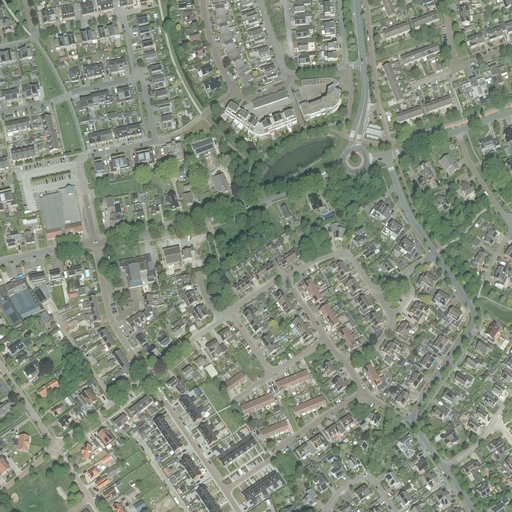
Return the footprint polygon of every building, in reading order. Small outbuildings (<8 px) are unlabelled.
[(86,6),(88,15),(94,14),(93,8),(96,7),(94,0),(89,2),(90,5),(86,6)] [(102,12),(108,11),(105,0),(96,0),(97,7),(101,6),(102,12)] [(105,0),(108,11),(113,10),(112,4),(115,3),(114,0),(105,0)] [(127,7),(125,0),(116,0),(117,3),(120,2),(121,8),(127,7)] [(180,0),(181,2),(183,2),(184,4),(179,5),(179,10),(187,9),(186,7),(194,6),(193,0),(180,0)] [(251,0),(248,0),(241,3),(242,6),(239,7),(241,12),(247,9),(246,7),(252,5),(252,3),(253,2),(251,0)] [(511,2),(511,0),(503,3),(505,9),(501,10),(502,12),(506,11),(506,10),(511,7),(511,2)] [(216,12),(224,11),(224,6),(227,5),(226,1),(213,3),(213,9),(215,9),(216,12)] [(304,5),(311,5),(310,1),(296,2),(296,8),(294,8),(294,13),(304,12),(304,5)] [(323,6),(324,11),(334,10),(333,3),(328,3),(327,1),(319,1),(319,4),(320,4),(320,7),(323,6)] [(88,15),(86,6),(81,7),(80,4),(77,5),(78,11),(81,11),(83,17),(88,15)] [(393,10),(393,11),(397,9),(400,8),(399,6),(396,7),(392,9),(391,5),(391,4),(383,7),(386,13),(393,10)] [(66,6),(69,20),(75,18),(73,12),(76,12),(75,5),(66,6)] [(460,17),(470,16),(469,11),(472,10),(471,5),(464,6),(465,10),(460,10),(460,17)] [(66,6),(63,7),(57,8),(59,15),(62,15),(63,21),(69,20),(66,6)] [(50,24),(46,9),(42,10),(43,11),(37,13),(39,20),(43,19),(43,22),(42,22),(43,25),(50,24)] [(56,9),(51,10),(51,9),(47,9),(46,9),(50,24),(55,22),(54,16),(57,16),(56,9)] [(430,16),(432,23),(438,21),(436,14),(437,13),(435,9),(433,10),(434,14),(431,15),(430,16)] [(334,10),(324,11),(324,15),(321,15),(321,16),(320,16),(320,21),(329,20),(329,17),(334,16),(334,10)] [(395,15),(393,11),(393,10),(386,13),(388,19),(395,16),(395,17),(399,15),(398,13),(395,15)] [(215,22),(229,19),(228,16),(225,16),(224,11),(216,12),(216,16),(214,16),(215,22)] [(247,21),(258,17),(257,14),(256,14),(255,12),(249,14),(248,11),(241,14),(242,17),(245,16),(247,21)] [(184,13),(185,18),(183,18),(184,23),(185,24),(188,24),(188,25),(196,24),(195,17),(193,17),(192,12),(184,13)] [(430,16),(431,15),(429,12),(427,13),(429,16),(425,18),(424,18),(426,25),(432,23),(430,16)] [(305,18),(312,18),(312,14),(297,15),(297,21),(295,21),(296,26),(306,25),(305,18)] [(424,18),(425,18),(423,14),(421,15),(423,18),(419,20),(418,20),(421,27),(426,25),(424,18)] [(147,25),(148,25),(147,21),(146,21),(145,16),(136,17),(138,24),(139,27),(141,27),(141,30),(148,29),(147,25)] [(418,20),(419,20),(418,16),(415,17),(417,21),(412,23),(414,30),(421,27),(418,20)] [(470,16),(460,17),(461,25),(469,24),(469,25),(474,25),(474,22),(470,22),(470,16)] [(258,17),(247,21),(249,26),(246,27),(247,30),(254,28),(253,25),(258,23),(258,21),(259,20),(258,17)] [(219,31),(228,28),(227,23),(229,23),(229,19),(215,22),(217,28),(219,27),(219,31)] [(0,20),(0,22),(1,27),(4,26),(5,33),(13,32),(12,26),(10,27),(9,22),(6,23),(5,20),(0,20)] [(401,27),(404,34),(410,32),(407,25),(408,24),(407,20),(404,21),(406,25),(402,26),(401,27)] [(324,31),(334,30),(334,24),(328,24),(328,21),(320,22),(321,27),(324,27),(324,31)] [(504,32),(501,23),(501,22),(499,23),(498,24),(499,25),(499,27),(498,27),(498,29),(493,31),(496,39),(503,37),(502,33),(504,32)] [(511,32),(511,23),(511,24),(505,26),(504,23),(503,23),(503,22),(501,23),(504,32),(507,31),(508,34),(511,32)] [(401,27),(402,26),(401,23),(399,24),(400,27),(396,29),(395,29),(398,36),(404,34),(401,27)] [(395,29),(396,29),(395,25),(393,26),(394,29),(390,31),(389,31),(392,38),(398,36),(395,29)] [(108,30),(110,38),(110,39),(115,38),(114,37),(119,36),(118,27),(111,28),(111,29),(108,30)] [(309,31),(313,31),(313,27),(298,28),(299,33),(297,34),(297,39),(307,38),(307,37),(309,36),(309,31)] [(389,31),(390,31),(389,27),(387,28),(388,32),(383,34),(386,41),(392,38),(389,31)] [(220,40),(233,36),(232,33),(229,33),(228,28),(219,31),(220,34),(219,34),(220,40)] [(496,39),(493,31),(492,28),(483,32),(486,39),(488,38),(489,42),(496,39)] [(110,38),(108,30),(108,29),(101,30),(101,31),(98,32),(100,41),(105,40),(105,39),(110,38)] [(150,39),(149,34),(150,34),(149,29),(140,31),(140,34),(140,35),(141,41),(150,39)] [(253,39),(264,35),(263,32),(262,33),(261,30),(255,32),(254,30),(247,32),(249,37),(252,36),(253,39)] [(334,30),(324,31),(325,36),(322,36),(322,41),(330,40),(330,37),(335,37),(334,30)] [(88,34),(86,34),(87,44),(92,43),(92,42),(97,40),(95,32),(88,33),(88,34)] [(191,43),(200,40),(199,34),(192,35),(192,32),(185,34),(186,37),(189,36),(191,43)] [(483,40),(486,39),(483,32),(480,33),(481,35),(475,38),(478,46),(484,44),(483,40)] [(87,44),(86,34),(83,35),(82,35),(76,36),(78,45),(83,44),(83,47),(88,46),(87,44)] [(265,38),(264,35),(253,39),(254,42),(251,43),(253,48),(260,46),(259,43),(265,41),(264,39),(265,38)] [(226,49),(234,45),(232,40),(234,39),(233,36),(220,40),(223,46),(224,45),(226,49)] [(63,39),(65,47),(70,46),(70,47),(75,46),(73,37),(70,38),(70,37),(63,39)] [(471,49),(478,46),(475,38),(468,40),(471,49)] [(65,47),(63,39),(60,40),(60,39),(53,41),(55,49),(60,48),(60,49),(65,48),(65,47)] [(308,44),(315,43),(314,40),(300,41),(300,46),(298,47),(298,52),(308,51),(308,44)] [(143,49),(144,55),(153,54),(152,48),(153,48),(152,43),(151,44),(150,41),(144,42),(145,45),(143,45),(143,49)] [(328,47),(328,52),(331,51),(338,51),(337,44),(332,44),(331,41),(324,42),(325,48),(328,47)] [(228,58),(240,52),(238,49),(236,50),(234,45),(226,49),(227,52),(225,52),(227,58),(228,58)] [(432,55),(433,59),(435,58),(434,55),(439,53),(436,45),(430,48),(433,55),(432,55)] [(205,56),(206,54),(205,51),(204,52),(203,49),(202,48),(194,51),(192,50),(189,54),(190,56),(195,55),(196,58),(197,59),(199,58),(200,59),(202,58),(202,57),(205,56)] [(259,57),(270,54),(269,50),(268,51),(267,49),(261,51),(260,48),(254,50),(255,53),(257,52),(259,57)] [(427,61),(433,59),(432,55),(433,55),(430,48),(424,50),(427,57),(426,58),(427,61)] [(27,59),(32,58),(30,49),(24,50),(24,51),(21,52),(18,53),(19,60),(22,60),(23,61),(27,60),(27,59)] [(422,59),(426,58),(427,57),(424,50),(418,52),(421,60),(420,60),(421,63),(424,63),(422,59)] [(331,51),(328,52),(324,52),(324,57),(327,57),(327,62),(337,61),(337,54),(331,54),(331,51)] [(5,55),(7,64),(12,63),(12,62),(17,61),(15,52),(8,54),(5,55)] [(234,65),(241,61),(239,57),(241,55),(240,52),(228,58),(231,63),(232,62),(234,65)] [(416,61),(420,60),(421,60),(418,52),(412,54),(415,62),(414,62),(415,66),(418,65),(416,61)] [(309,57),(316,56),(316,53),(301,54),(301,59),(299,60),(300,65),(310,64),(309,57)] [(155,59),(156,59),(155,54),(145,56),(146,59),(145,60),(147,66),(156,64),(155,59)] [(270,54),(259,57),(260,60),(257,61),(259,66),(266,64),(265,61),(271,59),(270,57),(271,57),(270,54)] [(410,64),(414,62),(415,62),(412,54),(406,57),(409,64),(408,64),(409,68),(412,67),(410,64)] [(404,66),(408,64),(409,64),(406,57),(400,59),(403,66),(402,66),(404,70),(406,69),(404,66)] [(115,61),(118,73),(125,72),(123,66),(126,65),(125,58),(122,59),(122,60),(115,61)] [(110,69),(111,75),(118,73),(116,63),(112,64),(111,61),(106,62),(107,69),(110,69)] [(234,69),(237,74),(249,67),(247,64),(244,66),(241,61),(234,65),(236,68),(234,69)] [(92,66),(93,68),(95,78),(102,77),(100,71),(104,70),(102,64),(92,66)] [(202,64),(195,67),(194,68),(194,70),(197,70),(198,73),(201,72),(203,76),(212,72),(209,65),(203,68),(202,64)] [(160,73),(161,73),(160,68),(159,68),(158,65),(152,66),(153,69),(151,70),(152,73),(151,73),(153,80),(161,78),(160,73)] [(383,68),(385,74),(392,72),(396,71),(395,69),(392,70),(390,65),(383,68)] [(87,74),(88,79),(95,78),(93,68),(89,69),(88,66),(83,67),(84,74),(87,74)] [(265,75),(276,72),(275,69),(274,69),(273,67),(268,69),(267,66),(260,68),(261,71),(264,70),(265,75)] [(492,67),(498,85),(503,83),(501,76),(507,74),(504,66),(496,69),(495,66),(492,67)] [(239,82),(246,78),(244,74),(251,71),(249,67),(237,74),(240,79),(238,80),(239,82)] [(499,88),(498,85),(492,67),(489,69),(490,71),(482,74),(484,78),(485,81),(490,79),(494,90),(499,88)] [(72,83),(79,82),(77,76),(80,75),(79,68),(73,69),(74,72),(70,73),(70,76),(69,76),(70,80),(71,80),(72,83)] [(394,77),(395,78),(398,77),(396,71),(392,72),(385,74),(387,80),(394,77)] [(276,72),(265,75),(266,78),(264,79),(265,85),(272,82),(271,79),(277,77),(276,75),(277,75),(276,72)] [(246,78),(239,82),(242,86),(243,85),(245,89),(250,86),(248,82),(253,79),(251,75),(246,78)] [(396,82),(395,78),(394,77),(387,80),(389,86),(397,83),(397,84),(401,83),(400,81),(396,82)] [(485,81),(484,78),(476,81),(475,78),(472,79),(478,97),(483,95),(480,88),(486,85),(485,81)] [(163,84),(164,83),(163,79),(153,81),(154,84),(153,84),(155,91),(164,89),(163,84)] [(218,89),(221,87),(217,80),(213,82),(211,79),(202,84),(206,90),(209,88),(211,92),(217,88),(218,89)] [(473,98),(478,97),(472,79),(469,80),(470,83),(462,86),(464,93),(470,91),(473,98)] [(398,88),(397,84),(397,83),(389,86),(392,92),(399,89),(399,90),(403,89),(402,87),(398,88)] [(31,89),(32,98),(33,97),(34,98),(37,97),(38,96),(37,91),(40,91),(38,84),(33,85),(34,88),(31,89)] [(31,89),(30,86),(22,88),(23,94),(26,93),(27,99),(32,98),(31,89)] [(305,105),(304,106),(299,108),(304,121),(326,113),(327,116),(330,115),(332,114),(335,112),(337,110),(339,107),(340,105),(341,101),(343,94),(336,93),(336,92),(336,91),(336,90),(336,89),(335,88),(335,87),(333,88),(328,92),(327,94),(329,94),(328,101),(307,109),(305,105)] [(10,93),(12,102),(17,101),(16,96),(19,95),(18,89),(12,90),(13,92),(10,93)] [(134,100),(132,91),(129,92),(128,89),(123,91),(125,102),(134,100)] [(401,94),(399,90),(399,89),(392,92),(394,98),(401,95),(401,96),(405,95),(404,93),(401,94)] [(165,98),(167,98),(166,93),(164,93),(164,90),(158,91),(158,94),(156,95),(157,98),(156,98),(158,105),(167,103),(165,98)] [(12,102),(10,93),(4,94),(4,91),(1,92),(2,99),(5,98),(6,103),(12,102)] [(117,104),(125,102),(123,91),(117,92),(118,97),(116,98),(117,104)] [(109,94),(102,95),(104,105),(113,103),(112,97),(109,97),(109,94)] [(443,100),(446,107),(452,105),(449,98),(450,98),(449,94),(447,95),(448,98),(444,100),(443,100)] [(407,101),(406,99),(403,100),(401,96),(401,95),(394,98),(396,104),(403,101),(403,102),(407,101)] [(443,100),(444,100),(443,96),(441,97),(442,101),(438,102),(437,102),(440,110),(446,107),(443,100)] [(437,102),(438,102),(437,98),(435,99),(436,103),(432,104),(431,104),(434,112),(440,110),(437,102)] [(88,109),(86,100),(80,101),(80,103),(77,104),(78,111),(82,110),(86,110),(87,114),(89,114),(88,109)] [(431,104),(432,104),(431,101),(429,101),(430,105),(425,107),(428,114),(434,112),(431,104)] [(169,114),(168,109),(169,108),(168,104),(159,106),(159,109),(160,116),(169,114)] [(229,117),(236,107),(230,104),(224,113),(229,117)] [(414,111),(417,118),(423,116),(420,109),(421,108),(420,104),(418,105),(419,109),(415,110),(414,111)] [(234,120),(240,111),(236,107),(229,117),(234,120)] [(414,111),(415,110),(414,107),(412,107),(413,111),(409,112),(408,113),(411,120),(417,118),(414,111)] [(408,113),(409,112),(408,109),(406,110),(407,113),(403,114),(402,115),(405,122),(411,120),(408,113)] [(239,123),(245,114),(240,111),(234,120),(239,123)] [(287,114),(291,124),(297,122),(293,111),(287,114)] [(402,115),(403,114),(402,111),(400,112),(401,115),(396,117),(399,124),(405,122),(402,115)] [(244,127),(250,118),(245,114),(239,123),(244,127)] [(286,126),(291,124),(287,114),(282,116),(286,126)] [(171,123),(172,123),(171,118),(170,118),(169,115),(163,116),(164,120),(162,120),(162,123),(163,130),(172,128),(171,123)] [(280,128),(286,126),(282,116),(276,118),(280,128)] [(249,130),(255,122),(255,121),(250,118),(244,127),(249,130)] [(274,130),(280,128),(276,118),(270,120),(274,130)] [(269,132),(274,130),(270,120),(265,122),(265,123),(269,132)] [(258,136),(260,125),(255,122),(249,130),(248,131),(253,134),(255,135),(256,136),(257,136),(258,136)] [(269,134),(269,132),(265,123),(260,125),(258,136),(259,136),(260,136),(261,136),(262,136),(264,136),(269,134)] [(134,127),(136,136),(142,135),(139,125),(134,126),(134,127)] [(123,130),(117,131),(117,130),(114,131),(115,137),(118,136),(119,140),(125,139),(123,130)] [(511,130),(503,133),(507,144),(511,142),(511,130)] [(93,134),(88,136),(85,137),(86,143),(89,142),(90,146),(96,145),(95,143),(94,136),(93,134)] [(493,141),(492,137),(486,139),(486,140),(479,143),(482,151),(494,146),(496,150),(500,148),(497,139),(493,141)] [(211,140),(192,147),(196,156),(215,149),(211,140)] [(185,161),(181,145),(178,145),(177,143),(175,143),(175,144),(172,144),(166,145),(166,148),(162,149),(163,149),(165,157),(164,157),(168,156),(170,164),(174,163),(175,167),(179,166),(179,162),(185,161)] [(149,151),(143,153),(145,163),(149,162),(149,165),(155,164),(153,157),(150,157),(149,151)] [(209,170),(217,168),(211,152),(204,155),(209,170)] [(495,152),(489,154),(492,163),(498,161),(495,152)] [(145,163),(143,153),(136,154),(137,160),(134,161),(136,168),(141,167),(141,164),(145,163)] [(452,173),(459,169),(455,164),(454,165),(451,162),(452,161),(448,156),(440,161),(446,171),(449,169),(452,173)] [(125,157),(118,158),(120,170),(130,168),(129,162),(126,162),(125,157)] [(120,168),(118,158),(111,159),(113,165),(110,166),(111,173),(117,172),(116,169),(120,168)] [(95,170),(96,170),(97,174),(101,173),(102,175),(107,174),(106,167),(103,167),(101,162),(95,163),(95,166),(94,166),(95,170)] [(422,176),(424,179),(418,182),(421,188),(428,184),(427,182),(435,178),(431,170),(430,170),(427,163),(420,167),(424,175),(422,176)] [(180,176),(178,169),(169,172),(171,179),(180,176)] [(224,193),(228,192),(226,186),(227,186),(223,174),(212,178),(216,188),(217,189),(218,192),(219,193),(223,191),(224,193)] [(466,198),(475,193),(471,187),(469,188),(466,183),(460,187),(463,192),(463,193),(466,198)] [(11,191),(4,193),(6,203),(6,205),(11,204),(11,207),(17,205),(15,196),(12,197),(11,191)] [(76,198),(74,192),(40,199),(47,232),(60,229),(62,236),(65,235),(66,237),(83,233),(81,225),(77,207),(82,206),(80,197),(76,198)] [(175,209),(179,208),(175,193),(164,196),(166,204),(169,203),(171,210),(172,210),(173,211),(175,210),(175,209)] [(192,201),(193,201),(191,193),(183,195),(184,199),(185,199),(186,206),(193,204),(192,201)] [(313,210),(323,207),(321,201),(319,202),(316,195),(309,198),(313,210)] [(155,202),(155,203),(150,204),(151,208),(150,208),(152,215),(156,214),(155,213),(159,212),(158,206),(161,206),(159,196),(154,197),(155,202)] [(450,208),(449,206),(450,205),(445,197),(442,199),(439,196),(432,200),(437,208),(441,205),(445,211),(450,208)] [(115,208),(113,198),(106,199),(108,209),(115,208)] [(143,211),(142,207),(139,204),(134,206),(136,213),(137,219),(144,217),(144,214),(143,211)] [(380,216),(386,208),(380,205),(378,208),(376,206),(370,215),(374,218),(376,216),(379,218),(380,216)] [(120,215),(119,214),(122,214),(120,206),(115,207),(117,219),(119,226),(125,224),(124,218),(123,218),(122,214),(120,215)] [(283,213),(282,213),(285,220),(292,217),(291,213),(290,214),(289,210),(288,210),(287,206),(281,208),(283,213)] [(386,208),(380,216),(385,219),(382,224),(385,226),(391,217),(388,215),(391,212),(386,208)] [(323,218),(325,222),(336,218),(334,213),(323,218)] [(119,226),(117,219),(116,215),(110,216),(111,220),(110,221),(112,227),(119,226)] [(299,221),(297,222),(295,218),(292,219),(294,224),(293,224),(295,228),(301,225),(299,221)] [(392,234),(398,226),(392,222),(389,227),(386,225),(381,232),(386,236),(389,232),(392,234)] [(487,236),(495,242),(496,240),(495,239),(498,236),(494,233),(496,231),(490,227),(486,224),(484,227),(488,230),(487,232),(489,233),(487,236)] [(345,238),(345,229),(338,229),(338,225),(331,225),(331,233),(335,233),(335,240),(342,240),(342,238),(345,238)] [(398,244),(398,243),(402,237),(399,235),(403,229),(398,226),(392,234),(391,237),(396,240),(395,242),(398,244)] [(361,228),(357,230),(353,233),(357,238),(353,241),(357,247),(366,241),(363,237),(366,235),(361,228)] [(62,238),(62,236),(60,229),(47,232),(45,232),(47,241),(62,238)] [(8,249),(16,247),(14,241),(19,239),(18,232),(10,234),(11,236),(6,237),(8,243),(7,243),(8,249)] [(31,233),(22,235),(23,239),(25,239),(26,245),(35,243),(34,237),(32,237),(31,233)] [(492,247),(495,242),(487,236),(485,238),(486,238),(484,241),(492,247)] [(404,252),(410,244),(404,240),(401,245),(398,243),(398,244),(394,250),(399,253),(401,250),(404,252)] [(377,250),(373,244),(368,248),(370,251),(363,255),(366,260),(375,255),(374,253),(377,250)] [(410,244),(404,252),(407,254),(405,257),(410,261),(414,255),(411,253),(415,247),(410,244)] [(163,251),(163,253),(166,267),(183,264),(182,261),(185,261),(192,260),(190,251),(183,252),(183,253),(181,253),(180,248),(163,251)] [(288,255),(293,262),(297,259),(296,258),(300,256),(295,248),(291,250),(292,252),(288,255)] [(476,258),(485,262),(487,256),(479,253),(478,256),(476,256),(476,258)] [(288,266),(293,262),(288,255),(283,259),(288,266)] [(147,273),(153,272),(150,256),(119,262),(120,268),(124,267),(126,276),(127,275),(128,279),(127,280),(129,289),(142,286),(139,273),(146,271),(147,271),(147,273)] [(288,266),(283,259),(281,256),(277,259),(275,261),(279,267),(281,265),(283,269),(288,266)] [(385,262),(379,266),(384,273),(386,271),(388,273),(394,269),(393,267),(391,265),(394,263),(390,256),(384,260),(385,262)] [(266,265),(271,273),(275,270),(275,268),(277,267),(271,258),(269,260),(270,262),(266,265)] [(484,264),(485,262),(476,258),(474,261),(472,261),(470,266),(477,268),(478,266),(481,267),(483,264),(484,264)] [(337,266),(336,264),(333,265),(330,268),(331,270),(333,272),(334,272),(336,270),(338,273),(346,268),(343,262),(337,266)] [(266,276),(271,273),(266,265),(261,268),(266,276)] [(261,268),(260,267),(256,270),(257,271),(262,279),(266,276),(261,268)] [(496,273),(507,278),(510,280),(511,278),(505,275),(506,271),(511,273),(511,270),(511,269),(506,267),(504,271),(498,268),(496,273)] [(77,287),(75,288),(75,291),(78,290),(80,297),(87,295),(85,288),(81,289),(79,281),(82,278),(81,275),(83,275),(81,268),(74,269),(75,277),(76,282),(77,287)] [(346,268),(338,273),(339,276),(337,278),(340,283),(346,279),(344,276),(349,273),(346,268)] [(76,282),(75,277),(74,269),(67,271),(68,278),(72,277),(73,282),(74,282),(76,282)] [(262,279),(257,271),(252,275),(249,270),(247,272),(252,280),(255,278),(257,282),(262,279)] [(61,278),(60,272),(50,274),(51,282),(58,281),(58,284),(65,283),(64,277),(61,278)] [(153,272),(147,273),(148,277),(147,277),(148,283),(149,283),(153,282),(154,281),(154,279),(156,279),(155,273),(154,273),(153,272)] [(29,278),(26,278),(27,282),(30,287),(33,292),(42,305),(45,310),(46,311),(47,311),(50,315),(58,309),(56,307),(52,299),(49,293),(47,286),(46,282),(44,275),(38,276),(37,273),(28,275),(28,276),(29,278)] [(503,287),(507,278),(496,273),(495,276),(496,276),(494,279),(498,281),(497,284),(503,287)] [(241,280),(247,289),(251,286),(249,282),(252,281),(247,274),(245,276),(246,278),(244,280),(242,277),(240,279),(241,280)] [(426,276),(424,274),(417,285),(422,288),(424,284),(427,286),(432,278),(427,274),(426,276)] [(178,285),(190,282),(189,277),(182,278),(181,275),(175,277),(177,282),(178,285)] [(225,276),(221,278),(226,287),(230,284),(225,276)] [(306,290),(313,285),(310,281),(312,280),(310,277),(305,281),(307,283),(302,286),(304,290),(305,289),(306,290)] [(0,302),(0,309),(14,330),(24,324),(23,322),(29,319),(29,317),(45,310),(42,305),(33,292),(30,287),(27,282),(26,278),(6,288),(10,297),(6,299),(0,302)] [(432,278),(427,286),(430,288),(427,292),(432,295),(436,288),(434,287),(437,281),(432,278)] [(349,290),(357,284),(354,279),(348,283),(347,280),(342,284),(345,288),(347,287),(349,290)] [(242,292),(247,289),(241,280),(239,281),(240,283),(237,285),(242,292)] [(179,295),(185,293),(186,292),(185,289),(192,287),(190,282),(178,285),(178,287),(177,287),(178,291),(179,295)] [(308,295),(319,288),(316,283),(313,285),(306,290),(307,292),(306,292),(308,295)] [(357,284),(349,290),(351,293),(349,294),(352,299),(357,296),(355,293),(361,289),(357,284)] [(238,295),(242,292),(237,285),(233,288),(238,295)] [(5,287),(0,289),(0,290),(6,299),(7,298),(10,297),(6,288),(5,287)] [(312,299),(319,295),(317,292),(321,290),(319,288),(308,295),(310,299),(311,298),(312,299)] [(278,303),(285,297),(282,293),(283,292),(281,290),(273,296),(278,303)] [(153,301),(153,300),(152,297),(160,295),(159,293),(152,295),(152,296),(143,297),(144,303),(153,301)] [(185,303),(196,298),(193,293),(187,296),(185,293),(179,295),(182,301),(183,301),(185,303)] [(439,304),(445,296),(440,293),(436,298),(434,296),(430,301),(435,304),(436,302),(439,304)] [(319,295),(312,299),(313,301),(312,301),(314,305),(319,302),(320,304),(325,301),(324,298),(322,299),(319,295)] [(360,307),(369,301),(365,296),(360,300),(358,297),(353,301),(356,305),(358,304),(360,307)] [(445,296),(439,304),(442,306),(440,309),(445,312),(449,306),(446,305),(450,299),(445,296)] [(82,304),(82,307),(87,306),(90,305),(97,304),(96,297),(88,299),(89,302),(86,303),(82,304)] [(281,307),(292,300),(290,298),(287,300),(285,297),(278,303),(281,307)] [(187,312),(193,308),(192,306),(198,302),(196,298),(185,303),(187,308),(185,309),(187,312)] [(145,309),(151,308),(154,307),(153,302),(157,302),(156,300),(153,300),(153,301),(144,303),(145,309)] [(284,312),(291,306),(290,304),(293,302),(292,300),(281,307),(284,312)] [(323,315),(330,310),(327,306),(330,304),(328,301),(321,306),(323,308),(319,311),(321,315),(322,314),(323,315)] [(369,301),(360,307),(362,310),(360,311),(363,316),(368,312),(367,310),(372,306),(369,301)] [(413,308),(421,314),(423,311),(426,313),(429,308),(423,304),(422,306),(416,303),(413,308)] [(70,306),(68,304),(58,310),(60,313),(70,306)] [(246,320),(256,314),(256,313),(258,312),(256,309),(255,309),(252,306),(247,309),(249,312),(243,315),(246,320)] [(291,306),(284,312),(287,316),(290,314),(292,316),(297,313),(295,310),(294,311),(291,306)] [(194,319),(204,312),(201,307),(196,311),(194,308),(193,308),(187,312),(185,313),(183,314),(185,317),(187,315),(187,316),(189,315),(191,314),(194,319)] [(146,320),(147,320),(153,316),(151,308),(145,309),(146,313),(142,315),(146,320)] [(325,320),(336,313),(333,308),(330,310),(323,315),(324,317),(323,317),(325,320)] [(419,317),(421,314),(413,308),(409,313),(415,317),(413,319),(418,323),(421,318),(419,317)] [(448,324),(452,319),(457,312),(452,308),(448,315),(446,313),(441,319),(448,324)] [(92,317),(99,316),(98,310),(91,311),(92,314),(89,315),(84,316),(85,319),(89,318),(92,317)] [(204,312),(194,319),(195,320),(198,318),(200,321),(208,316),(204,312)] [(452,319),(454,321),(452,325),(457,329),(461,323),(458,322),(462,315),(457,312),(452,319)] [(146,320),(142,315),(141,313),(136,316),(141,324),(145,321),(147,324),(148,323),(147,320),(146,320)] [(329,324),(336,319),(334,317),(337,315),(336,313),(325,320),(327,324),(328,323),(329,324)] [(372,324),(380,318),(377,313),(371,317),(369,314),(363,319),(366,323),(370,321),(372,324)] [(249,324),(260,318),(258,316),(256,314),(246,320),(249,324)] [(46,323),(51,320),(47,315),(42,319),(46,323)] [(295,328),(302,323),(299,319),(300,318),(299,315),(294,319),(295,321),(292,324),(295,328)] [(138,326),(141,324),(136,316),(131,319),(137,327),(136,327),(138,330),(139,329),(138,326)] [(252,329),(260,324),(259,323),(263,321),(262,319),(260,319),(260,318),(249,324),(252,329)] [(380,318),(372,324),(374,327),(372,328),(375,333),(380,329),(378,327),(383,323),(380,318)] [(77,321),(76,319),(68,324),(70,328),(80,323),(78,320),(77,321)] [(133,329),(136,327),(137,327),(131,319),(126,322),(132,330),(131,330),(133,333),(135,332),(133,329)] [(336,319),(329,324),(330,326),(329,326),(331,329),(335,327),(337,329),(342,326),(340,323),(339,324),(336,319)] [(180,321),(177,323),(172,327),(175,331),(172,333),(176,339),(182,334),(179,330),(184,326),(180,321)] [(189,329),(194,326),(190,321),(185,325),(189,329)] [(298,333),(309,325),(307,324),(304,326),(302,323),(295,328),(298,333)] [(400,328),(408,333),(410,331),(412,332),(415,327),(410,324),(408,326),(403,323),(400,328)] [(260,324),(252,329),(255,334),(261,330),(263,332),(269,328),(267,326),(266,327),(265,325),(264,325),(261,327),(260,324)] [(493,344),(495,341),(492,339),(499,329),(492,324),(485,335),(489,338),(488,340),(493,344)] [(301,337),(308,332),(307,330),(310,327),(309,325),(298,333),(301,337)] [(342,338),(349,334),(346,329),(347,328),(346,326),(340,329),(342,331),(338,334),(340,338),(341,337),(342,338)] [(46,335),(49,338),(59,332),(57,328),(48,334),(46,335)] [(406,336),(408,333),(400,328),(396,333),(402,336),(400,339),(406,343),(409,338),(406,336)] [(223,333),(230,343),(234,340),(236,343),(238,341),(233,333),(231,335),(227,329),(223,333)] [(57,333),(58,333),(56,335),(60,341),(65,338),(60,331),(57,333)] [(96,337),(92,339),(94,342),(98,340),(98,339),(100,338),(102,340),(109,336),(105,331),(99,335),(96,337)] [(436,343),(444,347),(447,342),(441,338),(443,336),(436,331),(434,334),(440,338),(436,343)] [(162,339),(159,342),(158,343),(161,347),(163,346),(164,348),(170,344),(167,340),(169,339),(166,335),(164,332),(159,335),(162,339)] [(264,346),(271,341),(269,339),(273,336),(270,332),(265,335),(266,338),(261,342),(264,346)] [(308,332),(301,337),(304,342),(307,340),(309,342),(314,339),(312,336),(311,337),(308,332)] [(144,340),(146,338),(142,333),(135,339),(141,347),(146,343),(144,340)] [(229,344),(230,343),(223,333),(218,336),(223,343),(226,341),(228,344),(229,344)] [(344,344),(355,336),(354,334),(350,336),(349,334),(342,338),(343,340),(342,340),(344,344)] [(101,344),(97,347),(99,350),(103,347),(105,345),(112,341),(109,336),(102,340),(104,343),(101,345),(101,344)] [(348,347),(355,343),(353,340),(356,338),(355,336),(344,344),(346,347),(347,346),(348,347)] [(26,349),(33,344),(30,339),(23,344),(26,349)] [(264,346),(267,351),(274,346),(272,343),(275,341),(274,339),(271,341),(264,346)] [(19,340),(15,343),(7,347),(12,355),(24,348),(19,340)] [(355,343),(348,347),(349,349),(348,349),(350,353),(354,350),(356,352),(361,349),(359,346),(361,345),(358,340),(355,343)] [(395,340),(393,344),(390,342),(386,347),(395,353),(397,350),(399,352),(403,345),(395,340)] [(112,341),(105,345),(107,348),(109,351),(115,346),(112,341)] [(225,352),(221,345),(218,347),(215,341),(210,345),(217,355),(218,357),(225,352)] [(501,350),(504,352),(509,344),(506,341),(501,350)] [(444,347),(436,343),(435,345),(431,342),(429,345),(427,347),(432,351),(434,348),(440,353),(444,347)] [(491,351),(494,347),(489,343),(487,346),(481,342),(476,348),(485,353),(488,349),(491,351)] [(274,346),(267,351),(270,355),(276,351),(277,354),(283,350),(281,348),(280,348),(277,344),(274,346)] [(153,348),(151,349),(148,345),(143,349),(146,353),(151,359),(158,353),(153,348)] [(214,356),(217,355),(210,345),(205,348),(209,353),(207,355),(211,361),(216,358),(214,356)] [(395,353),(386,347),(383,353),(388,356),(386,359),(392,362),(395,358),(393,356),(395,353)] [(43,353),(42,350),(28,359),(30,362),(43,353)] [(427,356),(424,361),(431,366),(435,361),(429,357),(430,354),(424,350),(422,352),(427,356)] [(20,365),(28,359),(24,353),(23,351),(20,353),(22,356),(16,360),(20,365)] [(116,362),(123,357),(119,352),(113,356),(116,362)] [(120,367),(126,362),(123,357),(116,362),(120,367)] [(481,366),(483,363),(478,360),(476,363),(470,358),(465,364),(475,370),(479,364),(481,366)] [(511,366),(511,358),(510,361),(506,360),(503,364),(510,369),(511,366)] [(207,367),(205,364),(201,359),(194,364),(199,369),(202,367),(204,370),(205,369),(212,379),(218,375),(211,365),(207,367)] [(325,373),(332,368),(329,363),(330,363),(329,360),(319,367),(321,369),(322,369),(325,373)] [(431,366),(424,361),(422,364),(419,362),(418,364),(417,363),(415,366),(420,369),(422,367),(428,371),(431,366)] [(35,370),(40,366),(36,362),(25,369),(26,370),(24,372),(28,377),(31,375),(33,377),(38,374),(35,370)] [(115,377),(130,367),(126,362),(120,367),(121,369),(119,371),(119,372),(114,375),(115,377)] [(366,375),(373,370),(370,366),(371,365),(370,362),(365,366),(366,368),(362,371),(364,374),(365,374),(366,375)] [(130,367),(115,377),(116,379),(122,376),(125,374),(127,377),(133,373),(130,367)] [(56,377),(65,372),(62,368),(54,374),(56,377)] [(198,375),(195,371),(193,373),(189,368),(182,373),(186,378),(190,375),(193,379),(195,381),(196,379),(198,381),(201,379),(199,377),(200,377),(198,375)] [(332,368),(325,373),(328,378),(331,375),(333,378),(338,374),(336,372),(335,372),(332,368)] [(368,380),(379,373),(379,372),(381,371),(380,369),(375,373),(373,370),(366,375),(367,376),(366,377),(368,380)] [(409,378),(419,384),(422,379),(416,375),(418,372),(413,369),(411,372),(412,372),(410,376),(409,378)] [(510,384),(511,380),(511,377),(510,375),(511,373),(505,369),(504,372),(505,372),(501,378),(510,384)] [(39,380),(44,376),(45,377),(47,376),(44,371),(42,373),(37,377),(39,380)] [(301,373),(304,382),(309,380),(310,382),(313,380),(311,375),(308,376),(306,371),(301,373)] [(237,376),(242,383),(247,380),(242,372),(237,376)] [(299,384),(304,382),(301,373),(296,376),(299,384)] [(372,384),(379,379),(377,377),(381,375),(379,373),(368,380),(370,383),(371,383),(372,384)] [(470,383),(473,379),(467,375),(466,378),(459,373),(455,380),(464,386),(467,381),(470,383)] [(238,386),(242,383),(237,376),(233,379),(238,386)] [(294,386),(299,384),(296,376),(291,378),(294,386)] [(335,389),(343,384),(340,379),(341,378),(339,376),(334,379),(336,382),(332,384),(335,389)] [(379,379),(372,384),(373,385),(372,386),(374,389),(379,386),(380,389),(386,385),(384,382),(386,381),(383,377),(379,380),(379,379)] [(289,388),(294,386),(291,378),(286,380),(289,388)] [(415,389),(419,384),(409,378),(406,383),(404,382),(402,384),(408,388),(409,385),(415,389)] [(233,389),(238,386),(233,379),(228,382),(233,389)] [(42,399),(46,396),(52,392),(59,387),(55,380),(48,385),(37,392),(42,399)] [(176,381),(175,382),(174,380),(170,383),(170,382),(166,385),(169,388),(169,387),(171,389),(170,390),(173,392),(176,390),(181,396),(188,391),(187,390),(187,389),(181,382),(178,384),(176,381)] [(284,390),(289,388),(286,380),(281,382),(284,390)] [(492,392),(497,396),(499,394),(501,396),(505,390),(501,388),(503,385),(495,380),(494,383),(497,385),(493,390),(492,392)] [(229,393),(233,389),(228,382),(224,385),(229,393)] [(281,382),(275,384),(279,393),(284,390),(281,382)] [(343,384),(335,389),(338,393),(342,391),(344,393),(349,390),(347,387),(346,388),(343,384)] [(397,396),(399,398),(407,403),(410,398),(404,393),(406,391),(398,386),(396,389),(396,391),(399,393),(397,396)] [(84,392),(93,404),(97,401),(95,398),(96,397),(89,388),(84,392)] [(199,388),(193,390),(197,397),(202,394),(199,388)] [(450,401),(453,403),(457,396),(459,398),(461,395),(456,392),(454,394),(448,390),(443,397),(446,399),(445,401),(449,404),(450,401)] [(89,407),(93,404),(84,392),(78,396),(86,405),(87,404),(89,407)] [(493,408),(497,403),(493,400),(494,398),(487,393),(483,398),(486,400),(485,402),(493,408)] [(266,397),(269,405),(275,403),(271,395),(266,397)] [(188,396),(179,402),(183,408),(195,399),(194,397),(190,400),(188,396)] [(322,406),(323,408),(326,406),(322,396),(317,398),(320,407),(322,406)] [(75,404),(70,397),(65,400),(70,407),(75,404)] [(143,400),(148,407),(153,403),(148,397),(143,400)] [(264,408),(269,405),(266,397),(261,399),(264,408)] [(317,408),(318,410),(321,408),(320,407),(317,398),(312,401),(315,409),(317,408)] [(403,408),(407,403),(399,398),(396,403),(392,400),(390,403),(395,406),(397,404),(403,408)] [(195,399),(183,408),(186,413),(195,407),(193,404),(196,401),(195,399)] [(260,410),(264,408),(261,399),(256,401),(260,410)] [(143,410),(148,407),(143,400),(139,404),(143,410)] [(255,412),(260,410),(256,401),(251,403),(255,412)] [(312,410),(313,412),(316,410),(315,409),(312,401),(307,403),(310,411),(312,410)] [(7,411),(11,409),(6,402),(0,406),(0,415),(1,416),(7,412),(7,411)] [(250,414),(255,412),(251,403),(246,405),(250,414)] [(307,412),(308,414),(311,413),(310,411),(307,403),(302,405),(305,413),(307,412)] [(139,414),(143,410),(139,404),(134,408),(139,414)] [(61,405),(57,407),(51,412),(55,417),(61,413),(61,412),(65,410),(61,405)] [(241,416),(242,418),(245,417),(244,416),(250,414),(246,405),(241,407),(242,411),(239,413),(241,416)] [(302,414),(303,416),(306,415),(305,413),(302,405),(297,407),(300,415),(302,414)] [(485,421),(488,415),(484,412),(486,410),(480,406),(479,409),(480,409),(476,415),(485,421)] [(195,407),(186,413),(190,418),(202,410),(201,408),(197,411),(195,407)] [(297,416),(298,418),(301,417),(300,415),(297,407),(292,409),(295,417),(297,416)] [(446,417),(449,412),(442,407),(440,410),(436,408),(432,414),(441,420),(443,416),(446,417)] [(141,422),(143,420),(140,416),(141,416),(139,414),(134,408),(129,412),(134,418),(136,416),(138,418),(141,422)] [(202,410),(190,418),(194,424),(203,418),(200,414),(204,412),(202,410)] [(379,423),(381,419),(375,415),(375,416),(370,413),(365,421),(368,423),(369,422),(377,427),(380,423),(379,423)] [(349,417),(344,420),(349,427),(354,424),(355,426),(358,424),(351,414),(348,416),(349,417)] [(131,430),(128,426),(127,427),(126,424),(128,422),(123,416),(118,420),(123,426),(125,428),(128,432),(131,430)] [(72,421),(72,420),(70,417),(66,420),(65,418),(59,423),(62,428),(69,423),(72,421)] [(155,426),(153,428),(155,430),(157,428),(165,423),(166,422),(163,417),(153,423),(155,426)] [(476,433),(480,427),(476,425),(478,422),(471,418),(469,420),(471,422),(468,427),(476,433)] [(118,430),(121,428),(123,426),(118,420),(114,424),(118,430)] [(345,430),(349,427),(344,420),(340,423),(339,422),(337,423),(343,434),(346,432),(345,430)] [(285,432),(285,433),(289,431),(285,421),(280,423),(283,432),(285,432)] [(158,430),(156,432),(157,434),(168,427),(165,423),(157,428),(158,430)] [(280,435),(284,433),(283,432),(280,423),(275,425),(278,434),(280,434),(280,435)] [(330,429),(335,437),(340,434),(341,435),(343,434),(337,423),(334,425),(335,426),(330,429)] [(206,424),(198,430),(201,435),(214,427),(212,425),(209,428),(206,424)] [(275,437),(279,435),(278,434),(275,425),(270,427),(273,436),(275,436),(275,437)] [(454,430),(456,429),(454,426),(448,430),(450,432),(447,435),(441,439),(446,445),(450,442),(450,444),(451,444),(453,443),(453,444),(457,443),(457,442),(459,441),(458,436),(456,437),(455,435),(456,435),(454,430)] [(168,427),(157,434),(159,436),(161,434),(162,436),(170,431),(168,427)] [(214,427),(201,435),(205,441),(214,435),(211,431),(215,429),(214,427)] [(270,439),(274,437),(273,436),(270,427),(265,430),(268,438),(270,438),(270,439)] [(101,432),(111,444),(116,440),(109,431),(107,432),(105,429),(101,432)] [(328,441),(331,439),(333,442),(337,439),(335,437),(330,429),(326,432),(325,431),(322,433),(328,441)] [(266,441),(269,439),(268,438),(265,430),(260,432),(263,439),(263,440),(265,440),(266,441)] [(164,439),(162,440),(163,442),(173,435),(170,431),(162,436),(164,439)] [(105,448),(111,444),(101,432),(97,435),(100,438),(98,439),(105,448)] [(214,435),(205,441),(209,446),(218,440),(215,437),(219,434),(217,432),(214,435)] [(325,448),(329,445),(321,434),(316,437),(317,438),(315,439),(320,447),(323,445),(325,448)] [(173,435),(163,442),(164,444),(166,443),(168,445),(176,439),(173,435)] [(14,443),(29,445),(29,437),(19,436),(19,440),(14,439),(14,443)] [(244,436),(242,437),(250,449),(256,446),(250,437),(246,439),(244,436)] [(412,453),(414,451),(409,446),(410,445),(409,443),(412,441),(408,436),(399,442),(403,448),(401,449),(408,459),(414,455),(412,453)] [(243,442),(239,444),(245,453),(250,449),(242,437),(240,438),(243,442)] [(365,451),(368,446),(362,442),(364,440),(359,437),(355,439),(358,444),(356,447),(360,450),(361,448),(365,451)] [(169,447),(167,449),(169,451),(179,444),(179,443),(176,439),(168,445),(169,447)] [(320,447),(315,439),(310,442),(310,441),(307,443),(311,449),(314,454),(317,453),(317,452),(316,450),(320,447)] [(497,444),(495,441),(487,447),(490,451),(494,449),(496,452),(504,446),(500,441),(497,444)] [(28,452),(29,445),(14,443),(14,446),(18,447),(18,451),(28,452)] [(179,444),(169,451),(170,453),(172,451),(174,454),(183,448),(180,443),(179,443),(179,444)] [(233,443),(231,444),(240,457),(245,453),(239,444),(235,447),(233,443)] [(314,454),(311,449),(307,443),(304,445),(305,446),(301,449),(306,456),(310,453),(312,456),(314,454)] [(232,449),(228,451),(234,460),(240,457),(231,444),(229,445),(232,449)] [(82,452),(92,454),(93,447),(91,447),(91,446),(85,445),(84,450),(82,449),(82,452)] [(505,456),(504,454),(507,451),(504,446),(496,452),(498,455),(494,457),(498,462),(505,456)] [(299,461),(306,456),(301,449),(296,452),(295,451),(293,453),(299,461)] [(222,450),(220,452),(229,464),(234,460),(228,451),(225,454),(222,450)] [(90,460),(92,454),(82,452),(81,454),(83,455),(82,459),(88,460),(90,460)] [(221,456),(217,459),(223,468),(229,464),(220,452),(219,453),(221,456)] [(348,462),(351,466),(349,467),(351,470),(358,466),(354,460),(358,457),(354,452),(350,454),(353,458),(348,462)] [(113,460),(110,455),(101,461),(104,465),(113,460)] [(0,457),(0,464),(6,472),(10,469),(8,466),(9,465),(2,456),(0,457)] [(181,467),(179,469),(181,471),(182,470),(192,463),(189,458),(180,464),(181,467)] [(415,466),(420,473),(429,466),(424,460),(419,463),(416,458),(408,463),(412,468),(415,466)] [(504,471),(511,464),(511,458),(505,463),(503,460),(498,464),(500,467),(501,466),(504,471)] [(476,473),(474,471),(474,470),(477,468),(478,469),(481,467),(477,461),(474,463),(473,461),(462,469),(467,475),(470,472),(472,476),(476,473)] [(342,469),(337,462),(332,465),(334,470),(331,472),(333,477),(334,476),(337,480),(343,476),(339,470),(342,469)] [(192,463),(182,470),(183,472),(185,470),(187,473),(195,467),(192,463)] [(410,469),(406,463),(401,466),(406,474),(410,472),(409,470),(410,469)] [(97,467),(95,468),(88,473),(92,479),(99,474),(98,474),(103,471),(101,468),(98,469),(97,467)] [(113,470),(112,469),(112,468),(109,470),(110,471),(106,473),(109,478),(121,470),(118,467),(113,470)] [(188,475),(186,476),(187,478),(198,471),(197,471),(195,467),(187,473),(188,475)] [(198,471),(187,478),(189,480),(191,479),(193,482),(202,475),(199,471),(197,471),(198,471)] [(388,484),(396,478),(391,471),(386,474),(388,478),(385,480),(388,484)] [(274,472),(268,476),(277,488),(278,487),(276,483),(280,481),(274,472)] [(427,486),(437,479),(436,477),(433,475),(430,476),(428,473),(423,477),(426,485),(427,486)] [(325,486),(330,483),(324,474),(321,476),(319,474),(316,476),(318,478),(313,482),(315,486),(316,485),(318,489),(317,489),(320,493),(322,492),(323,492),(328,489),(325,486)] [(268,476),(263,480),(269,488),(272,486),(275,489),(277,488),(268,476)] [(396,478),(388,484),(390,488),(394,486),(396,490),(401,486),(396,478)] [(104,479),(103,480),(102,479),(95,484),(99,490),(106,485),(104,482),(106,481),(104,479)] [(437,479),(427,486),(434,492),(439,488),(437,486),(439,484),(438,480),(437,479)] [(263,480),(258,483),(266,496),(268,494),(265,491),(269,488),(263,480)] [(486,496),(491,493),(486,486),(488,485),(486,482),(481,485),(482,487),(478,491),(483,499),(487,497),(486,496)] [(258,483),(252,487),(258,496),(262,493),(264,497),(266,496),(258,483)] [(412,488),(410,486),(403,490),(405,493),(397,498),(399,502),(400,501),(401,502),(409,497),(406,492),(412,488)] [(198,496),(196,498),(197,500),(207,493),(208,492),(205,487),(196,494),(198,496)] [(252,487),(247,491),(255,503),(257,502),(254,498),(258,496),(252,487)] [(360,490),(365,499),(373,494),(371,491),(369,493),(365,487),(360,490)] [(111,500),(117,496),(112,489),(103,496),(107,502),(110,499),(111,500)] [(310,508),(317,504),(313,498),(317,496),(312,489),(306,492),(309,496),(302,500),(307,507),(309,506),(310,508)] [(136,494),(133,490),(126,495),(129,499),(136,494)] [(358,504),(365,499),(360,490),(354,494),(358,498),(353,502),(356,507),(359,505),(358,504)] [(247,491),(241,494),(247,503),(251,500),(253,504),(255,503),(247,491)] [(439,503),(449,496),(448,494),(445,492),(442,494),(440,491),(435,494),(438,502),(439,503)] [(207,493),(197,500),(198,502),(200,500),(202,503),(210,497),(207,493)] [(449,496),(439,503),(439,504),(446,509),(450,506),(449,503),(451,501),(450,498),(449,496)] [(203,505),(201,506),(203,508),(213,501),(210,497),(202,503),(203,505)] [(409,497),(401,502),(402,503),(400,504),(403,508),(411,502),(413,505),(418,501),(416,499),(415,500),(414,498),(412,498),(410,499),(409,497)] [(503,504),(502,504),(501,502),(495,506),(497,508),(492,511),(503,511),(501,508),(505,508),(504,505),(508,502),(506,498),(501,501),(503,504)] [(142,501),(134,507),(137,511),(140,511),(147,508),(142,501)] [(213,501),(203,508),(204,510),(206,509),(208,511),(216,506),(213,501)] [(420,511),(421,511),(418,507),(422,504),(421,502),(416,505),(417,507),(410,511),(420,511)] [(121,506),(122,505),(121,503),(119,505),(118,504),(113,508),(116,511),(115,511),(119,511),(124,509),(121,506)] [(293,505),(293,507),(281,511),(295,511),(302,510),(299,503),(293,505)]
